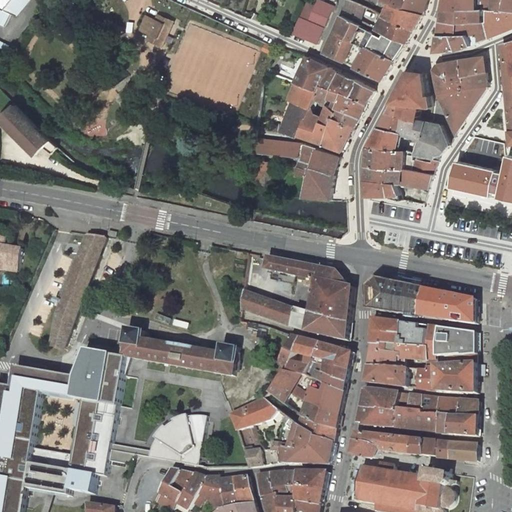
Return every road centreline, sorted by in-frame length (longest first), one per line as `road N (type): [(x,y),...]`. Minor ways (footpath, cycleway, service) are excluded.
road 1 (secondary): [(0,189),(361,258)]
road 2 (unknown): [(77,202),(22,340),(38,355),(74,350),(131,213)]
road 3 (secondary): [(342,469),(365,351),(361,258)]
road 4 (residential): [(253,471),(152,464),(137,472),(128,511)]
road 5 (secondary): [(361,258),(511,285)]
road 6 (unknown): [(206,228),(212,282),(265,361)]
road 7 (residential): [(193,0),(320,56)]
